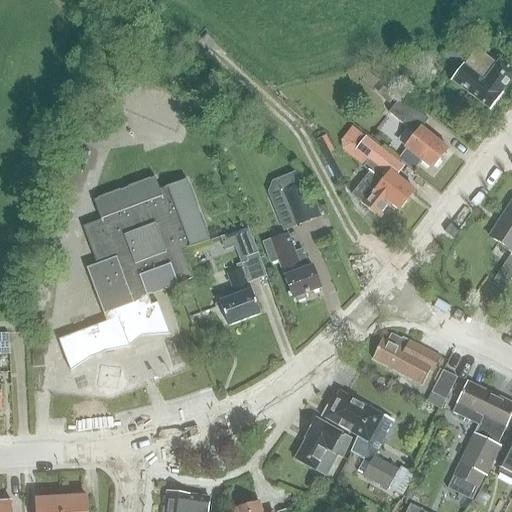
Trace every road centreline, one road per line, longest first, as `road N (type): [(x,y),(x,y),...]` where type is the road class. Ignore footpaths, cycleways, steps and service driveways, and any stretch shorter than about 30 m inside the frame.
road 1 (unclassified): [(129,447),(237,416),(290,386),(384,293)]
road 2 (unclassified): [(384,293),(499,147)]
road 3 (residential): [(511,360),(384,293)]
road 4 (tertiary): [(0,457),(129,447)]
